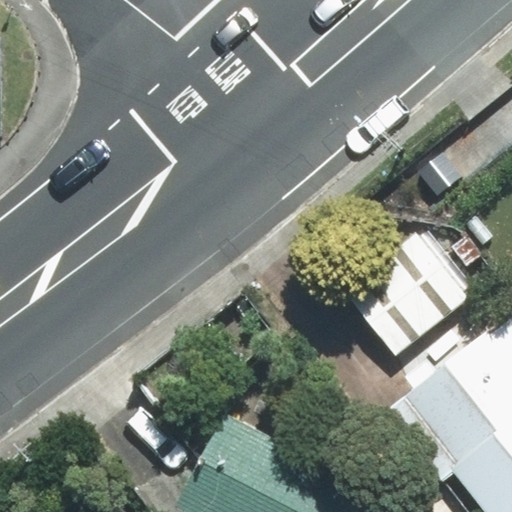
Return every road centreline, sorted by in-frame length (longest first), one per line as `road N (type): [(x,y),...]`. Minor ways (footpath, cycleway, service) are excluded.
road 1 (primary): [(271,97),(0,308)]
road 2 (residential): [(140,0),(271,97)]
road 3 (primary): [(379,0),(271,97)]
